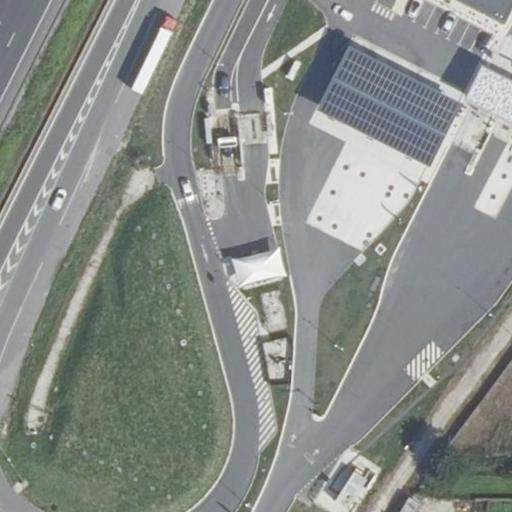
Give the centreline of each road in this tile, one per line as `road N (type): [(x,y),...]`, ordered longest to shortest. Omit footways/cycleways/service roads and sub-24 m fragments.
road 1 (trunk): [(0,332),(149,0)]
road 2 (trunk): [(0,255),(131,0)]
